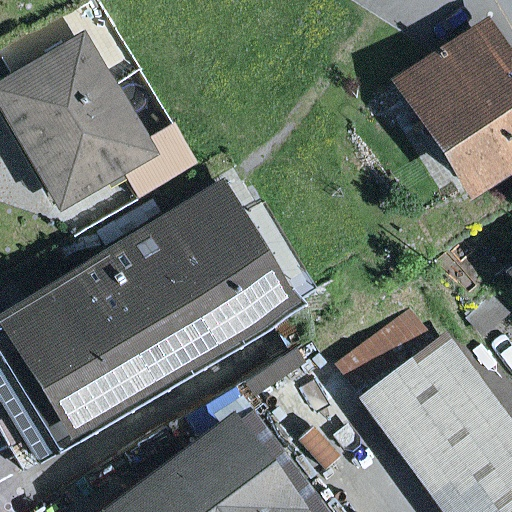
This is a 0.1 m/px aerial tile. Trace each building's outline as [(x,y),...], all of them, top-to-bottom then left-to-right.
[(511,175),(511,44),(490,11),(396,74),(479,198),(511,175)] [(159,159),(83,33),(0,82),(0,110),(64,216),(159,159)] [(299,314),(215,179),(0,312),(0,346),(69,457),(299,314)] [(511,511),(511,423),(448,341),(357,405),(438,511),(511,511)] [(288,511),(303,501),(239,412),(97,511),(96,511),(288,511)] [(311,511),(303,501),(288,511),(311,511)]
